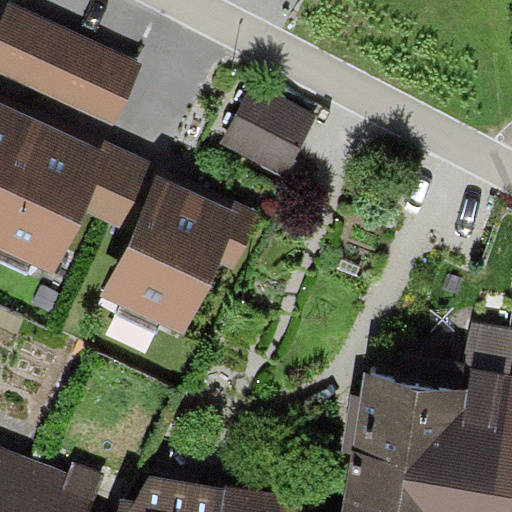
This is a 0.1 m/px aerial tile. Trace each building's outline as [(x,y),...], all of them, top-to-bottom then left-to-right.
[(22,0),(5,0),(0,12),(0,60),(113,114),(141,56),(22,0)] [(312,108),(247,79),(221,136),(286,165),(312,108)] [(25,99),(0,87),(0,229),(51,253),(78,195),(116,212),(144,153),(57,114),(25,99)] [(193,176),(157,159),(102,279),(181,315),(212,248),(232,258),(257,205),(193,176)] [(511,511),(511,362),(511,357),(511,325),(474,320),(469,367),(366,354),(362,380),(356,380),(348,424),(345,438),(351,440),(339,505),(298,498),(295,511),(511,511)] [(0,502),(23,446),(0,437),(0,502)] [(111,511),(121,478),(23,446),(0,502),(0,511),(111,511)] [(205,511),(210,471),(144,458),(138,482),(121,478),(111,511),(205,511)] [(295,511),(298,498),(299,484),(210,471),(205,511),(295,511)]
